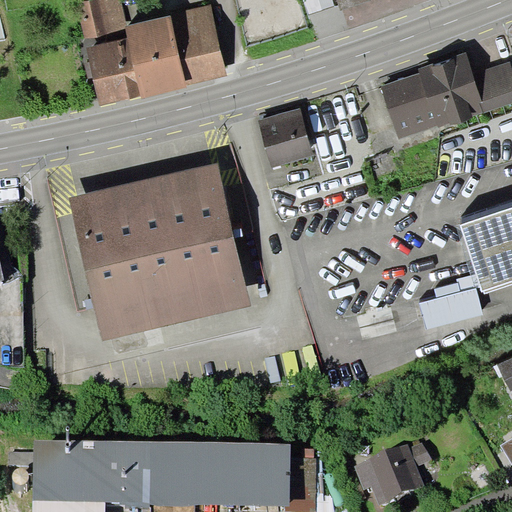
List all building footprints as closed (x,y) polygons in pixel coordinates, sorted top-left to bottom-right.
[(125,29),(125,26),(127,25),(121,0),(87,0),(77,3),(85,39),(125,29)] [(337,0),(341,10),(369,0),(337,0)] [(211,5),(127,25),(125,26),(125,29),(127,38),(141,95),(142,98),(228,75),(211,5)] [(141,95),(127,38),(86,47),(100,105),(141,95)] [(420,73),(381,86),(398,138),(438,125),(439,127),(511,102),(511,68),(510,61),(474,73),(466,52),(418,69),(420,73)] [(300,108),(258,121),(272,167),(314,155),(300,108)] [(218,163),(69,197),(103,341),(251,307),(218,163)] [(511,207),(460,224),(476,274),(480,287),(482,292),(484,291),(485,293),(511,284),(511,207)] [(437,298),(420,302),(426,329),(483,315),(477,288),(480,287),(476,274),(457,279),(458,283),(434,288),(437,298)] [(511,357),(497,365),(510,391),(511,390),(511,357)] [(511,438),(501,445),(511,463),(511,438)] [(34,440),(33,500),(106,502),(285,506),(285,511),(302,511),(315,511),(317,458),(314,458),(314,449),(291,448),(291,444),(34,440)] [(425,442),(410,448),(417,465),(432,459),(425,442)] [(410,448),(408,444),(354,466),(364,489),(372,487),(379,505),(425,485),(417,465),(410,448)] [(32,511),(105,511),(106,502),(33,500),(32,511)]
